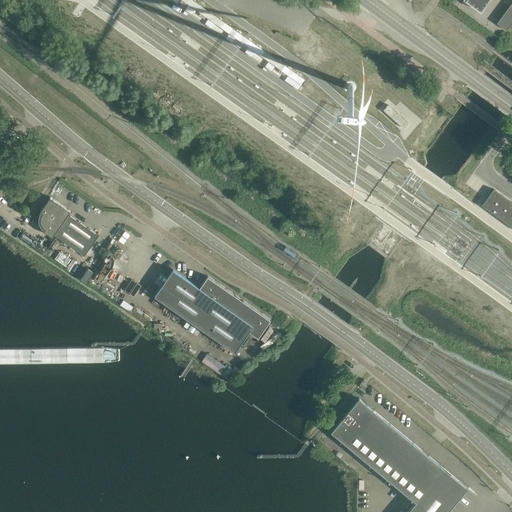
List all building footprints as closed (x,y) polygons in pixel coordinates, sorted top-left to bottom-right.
[(465,0),(466,0),(473,6),(480,11),(480,10),(485,4),(487,1),(488,0),(465,0)] [(504,33),(511,22),(511,2),(511,4),(510,5),(495,26),(500,30),(504,33)] [(408,123),(388,105),(383,110),(403,127),(408,123)] [(511,202),(493,189),(481,205),(511,227),(511,202)] [(99,236),(68,214),(64,211),(66,208),(50,197),(41,211),(41,212),(40,213),(40,214),(40,216),(39,217),(39,219),(39,220),(39,221),(40,222),(40,223),(40,224),(41,225),(42,227),(44,229),(45,229),(44,230),(45,231),(47,229),(52,233),(54,235),(84,256),(99,236)] [(237,297),(208,276),(200,287),(200,288),(173,269),(171,272),(164,282),(154,296),(235,352),(249,332),(258,338),(270,320),(241,299),(239,298),(237,297)] [(227,368),(208,356),(204,362),(223,375),(227,368)] [(365,388),(369,384),(368,383),(367,382),(366,381),(364,379),(359,385),(364,389),(365,388)] [(468,488),(444,469),(426,453),(372,409),(371,408),(371,409),(369,408),(366,406),(367,405),(365,403),(359,398),(331,432),(354,451),(393,483),(411,498),(416,502),(408,511),(447,511),(452,506),(468,488)] [(367,405),(366,406),(369,408),(371,409),(371,408),(372,409),(373,407),(367,401),(365,403),(367,405)] [(393,483),(354,451),(352,454),(391,486),(393,483)]
